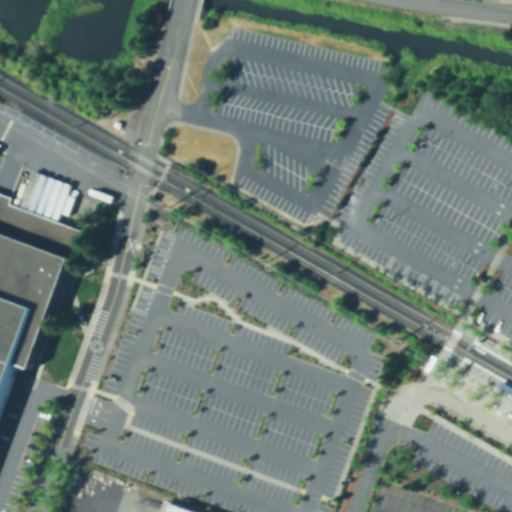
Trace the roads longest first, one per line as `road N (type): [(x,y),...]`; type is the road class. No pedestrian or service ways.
road 1 (residential): [(133,203),(107,309),(72,401)]
road 2 (residential): [(181,15),(133,203)]
